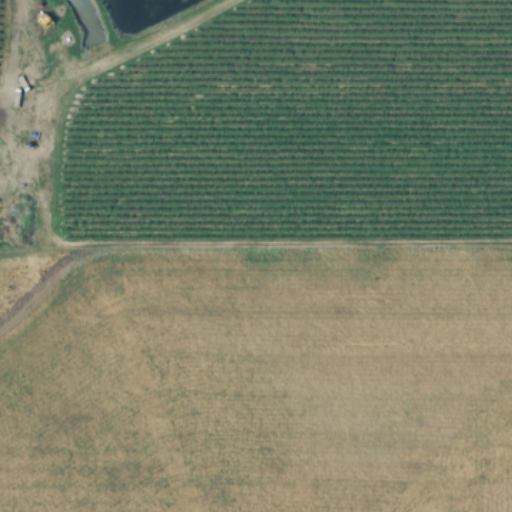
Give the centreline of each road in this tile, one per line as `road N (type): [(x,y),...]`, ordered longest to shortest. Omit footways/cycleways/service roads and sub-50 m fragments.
road 1 (track): [(7,88),(69,75),(232,0)]
road 2 (track): [(13,0),(0,161)]
